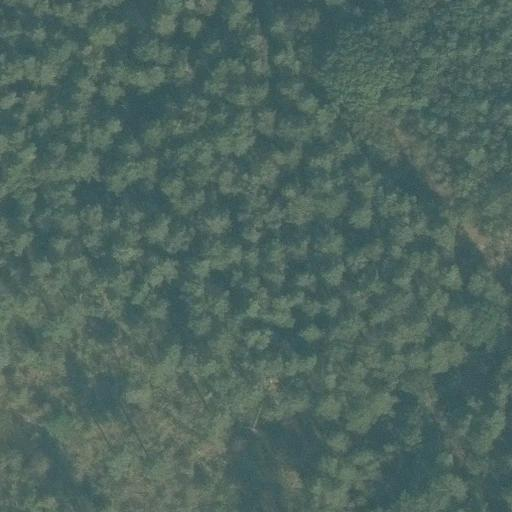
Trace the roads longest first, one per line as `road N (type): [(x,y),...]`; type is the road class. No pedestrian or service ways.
road 1 (track): [(278,0),(511,261)]
road 2 (track): [(511,284),(370,511)]
